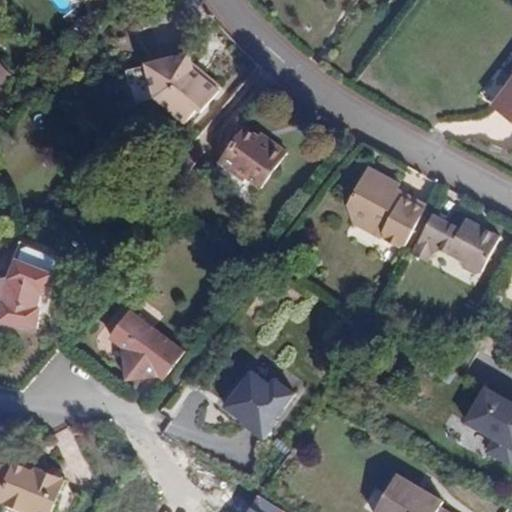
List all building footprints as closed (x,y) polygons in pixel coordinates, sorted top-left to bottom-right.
[(219,89),(193,69),(186,50),(145,64),(146,67),(150,80),(157,100),(187,123),(199,110),(202,112),(219,89)] [(0,92),(15,80),(0,63),(0,92)] [(128,88),(150,80),(146,67),(123,75),(128,88)] [(511,92),(495,117),(511,128),(511,92)] [(268,145),(259,138),(247,128),(221,162),(245,182),(248,178),(262,189),(288,155),(271,142),(268,145)] [(268,145),(271,142),(262,135),(259,138),(268,145)] [(195,142),(179,162),(191,172),(206,150),(195,142)] [(402,189),(403,186),(372,170),(351,208),(356,222),(362,220),(387,233),(389,240),(402,247),(410,245),(431,205),(413,195),(410,199),(400,193),(402,189)] [(413,195),(402,189),(400,193),(410,199),(413,195)] [(465,228),(439,214),(418,254),(432,262),(442,246),(468,260),(470,266),(482,272),(490,268),(507,236),(472,218),(465,228)] [(356,222),(389,240),(387,233),(362,220),(356,222)] [(45,315),(48,293),(53,294),(60,274),(22,263),(16,281),(6,285),(3,301),(10,306),(7,326),(47,333),(50,315),(45,315)] [(45,315),(50,315),(53,316),(56,294),(53,294),(48,293),(45,315)] [(192,350),(135,311),(116,338),(128,347),(134,382),(153,379),(152,369),(159,368),(161,366),(175,375),(192,350)] [(256,357),(217,407),(262,441),(300,392),(256,357)] [(491,441),(484,454),(511,468),(511,465),(511,401),(482,386),(461,425),(491,441)] [(5,463),(37,476),(38,473),(6,460),(5,463)] [(0,475),(0,505),(17,511),(61,511),(63,511),(55,499),(63,483),(38,473),(37,476),(5,463),(0,475)] [(458,511),(394,475),(371,511),(458,511)] [(63,511),(74,488),(63,483),(55,499),(63,511)]
